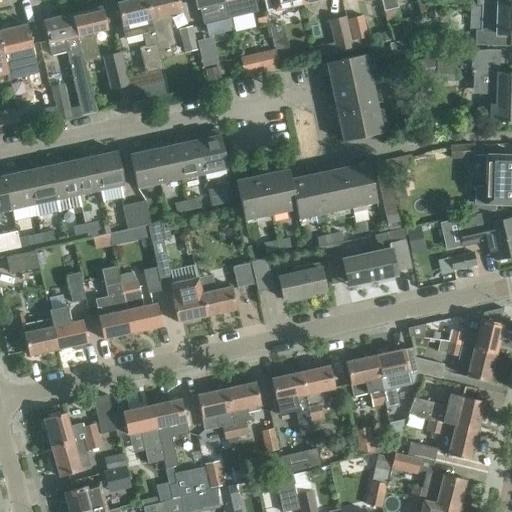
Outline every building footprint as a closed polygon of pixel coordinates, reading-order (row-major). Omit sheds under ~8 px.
[(162,69),(159,60),(145,0),(129,0),(116,3),(121,25),(136,22),(139,34),(141,34),(144,46),(138,47),(144,73),(146,72),(162,69)] [(179,12),(176,0),(145,0),(159,60),(171,57),(169,45),(174,44),(170,27),(172,27),(169,14),(179,12)] [(223,0),(193,0),(195,8),(199,7),(203,24),(228,19),(223,0)] [(258,12),(256,4),(254,0),(223,0),(228,19),(258,12)] [(263,0),(266,12),(302,3),(301,0),(263,0)] [(380,0),(383,10),(384,10),(386,21),(400,18),(395,0),(380,0)] [(475,45),(490,45),(510,46),(510,34),(511,34),(511,5),(481,4),(480,30),(475,30),(475,45)] [(106,29),(100,7),(72,14),(83,62),(99,58),(93,32),(106,29)] [(83,62),(72,14),(42,21),(47,43),(47,42),(49,50),(51,55),(65,52),(80,115),(95,112),(83,62)] [(361,16),(348,19),(353,40),(367,37),(361,16)] [(266,17),(256,19),(258,27),(268,25),(266,17)] [(352,50),(345,17),(329,20),(336,54),(352,50)] [(415,30),(413,19),(402,22),(404,33),(415,30)] [(25,76),(18,50),(31,46),(26,24),(0,30),(0,43),(7,73),(9,79),(25,76)] [(190,27),(179,29),(184,53),(196,50),(190,27)] [(378,33),(380,41),(389,38),(387,31),(378,33)] [(496,95),(496,107),(495,122),(511,122),(511,72),(498,72),(499,50),(486,49),(470,52),(469,72),(478,73),(477,94),(496,95)] [(127,86),(119,52),(103,56),(110,90),(127,86)] [(317,65),(319,76),(328,75),(332,90),(371,81),(365,54),(317,65)] [(456,54),(433,58),(435,67),(435,80),(455,80),(456,54)] [(254,58),(241,61),(244,76),(258,72),(254,58)] [(402,63),(403,72),(425,69),(424,60),(402,63)] [(395,76),(392,63),(383,65),(386,78),(395,76)] [(217,67),(205,69),(208,83),(220,80),(217,67)] [(195,87),(195,86),(192,74),(172,79),(175,91),(175,93),(195,87)] [(395,76),(386,78),(389,89),(398,87),(395,76)] [(326,105),(328,117),(376,106),(371,81),(332,90),(335,104),(326,105)] [(66,82),(49,86),(57,121),(74,117),(66,82)] [(39,125),(57,121),(49,86),(32,90),(39,125)] [(328,117),(331,128),(339,126),(343,141),(382,133),(376,106),(328,117)] [(12,113),(0,115),(0,130),(15,127),(12,113)] [(195,134),(203,173),(226,168),(218,129),(195,134)] [(174,145),(181,178),(203,173),(195,134),(172,139),(174,145)] [(160,142),(149,144),(159,183),(181,178),(174,145),(162,147),(160,142)] [(136,188),(159,183),(149,144),(140,146),(142,152),(129,155),(136,188)] [(474,156),(474,145),(450,146),(450,158),(474,156)] [(102,202),(123,198),(120,185),(123,185),(116,151),(103,154),(102,148),(92,150),(100,190),(99,190),(102,202)] [(100,190),(92,150),(82,153),(83,158),(71,161),(78,194),(99,190),(100,190)] [(491,211),(495,210),(495,205),(511,205),(511,155),(486,154),(485,187),(474,186),(474,202),(464,202),(464,217),(491,211)] [(412,166),(410,157),(410,155),(374,163),(389,232),(401,229),(388,172),(412,166)] [(57,208),(80,203),(78,194),(71,161),(59,164),(57,158),(47,160),(57,208)] [(26,171),(33,204),(35,213),(57,208),(47,160),(37,162),(38,168),(26,171)] [(340,162),(349,207),(375,202),(367,162),(350,166),(349,160),(340,162)] [(316,174),(324,213),(349,207),(340,162),(330,164),(332,170),(316,174)] [(289,173),(288,169),(271,173),(270,167),(262,169),(271,214),(295,209),(297,219),(298,218),(289,173)] [(3,170),(11,209),(33,204),(26,171),(14,173),(13,168),(3,170)] [(235,181),(244,220),(271,214),(262,169),(251,171),(252,177),(235,181)] [(0,211),(11,209),(3,170),(0,170),(0,211)] [(289,173),(298,218),(324,213),(316,174),(299,177),(298,171),(289,173)] [(220,194),(208,197),(210,206),(222,203),(220,194)] [(198,199),(186,201),(188,210),(200,208),(198,199)] [(138,226),(145,225),(150,224),(145,200),(133,203),(138,226)] [(188,210),(186,201),(174,204),(176,213),(188,210)] [(138,226),(133,203),(121,205),(127,229),(131,228),(138,226)] [(491,211),(464,217),(456,218),(462,246),(487,240),(489,251),(494,250),(496,261),(511,256),(511,216),(493,221),(491,211)] [(84,224),(86,233),(99,230),(97,221),(84,224)] [(167,222),(148,227),(150,237),(157,266),(157,267),(160,282),(171,280),(163,241),(171,239),(167,222)] [(354,234),(366,231),(365,222),(352,225),(354,234)] [(86,233),(84,224),(72,226),(74,235),(86,233)] [(145,225),(138,226),(131,228),(133,236),(147,233),(145,225)] [(0,251),(19,247),(16,231),(0,234),(0,251)] [(42,242),(54,240),(52,231),(40,233),(42,242)] [(413,253),(425,251),(421,231),(409,233),(413,253)] [(42,242),(40,233),(27,236),(29,245),(42,242)] [(329,237),(330,245),(338,243),(342,242),(340,234),(329,237)] [(318,247),(324,246),(330,245),(329,237),(316,240),(318,247)] [(288,238),(276,241),(278,250),(290,247),(288,238)] [(324,246),(324,247),(332,284),(363,277),(364,282),(395,275),(394,270),(410,267),(404,240),(388,244),(389,249),(341,259),(338,243),(330,245),(324,246)] [(266,253),(278,250),(276,241),(264,244),(266,253)] [(48,248),(35,251),(37,263),(51,260),(48,248)] [(34,250),(5,257),(9,274),(38,267),(37,263),(35,251),(34,250)] [(449,258),(452,270),(476,265),(473,252),(449,258)] [(255,283),(257,292),(273,288),(267,260),(251,263),(255,283)] [(293,268),(294,274),(278,277),(283,299),(286,298),(287,301),(297,299),(297,296),(324,290),(318,262),(293,268)] [(233,267),(237,287),(255,283),(251,263),(233,267)] [(98,316),(97,317),(102,339),(131,332),(124,298),(123,299),(116,266),(100,269),(106,296),(94,299),(98,316)] [(79,272),(78,272),(65,275),(72,302),(85,299),(79,272)] [(119,275),(124,298),(131,332),(161,326),(156,304),(142,307),(137,281),(133,282),(131,272),(119,275)] [(200,293),(197,278),(169,284),(173,300),(172,300),(176,322),(205,316),(200,293)] [(230,286),(200,293),(205,316),(235,309),(230,286)] [(46,301),(50,319),(57,349),(87,342),(82,320),(68,323),(65,311),(61,312),(58,298),(46,301)] [(451,330),(449,318),(407,328),(408,336),(409,336),(409,337),(439,341),(448,343),(495,354),(502,324),(480,318),(477,333),(465,330),(464,333),(451,330)] [(28,355),(57,349),(50,319),(21,325),(28,355)] [(457,359),(469,362),(466,377),(488,382),(495,354),(448,343),(439,341),(437,351),(458,356),(457,359)] [(374,356),(385,404),(386,409),(399,406),(395,387),(411,384),(409,374),(417,373),(414,357),(412,347),(387,353),(386,347),(375,350),(376,355),(374,356)] [(385,404),(374,356),(345,362),(352,396),(369,393),(372,407),(385,404)] [(443,364),(414,357),(417,373),(440,378),(443,364)] [(329,366),(300,372),(310,419),(322,417),(319,403),(322,403),(319,391),(334,388),(329,366)] [(310,419),(300,372),(270,379),(275,400),(273,401),(276,414),(296,410),(301,435),(313,432),(310,419)] [(248,434),(245,421),(249,420),(247,412),(260,409),(259,404),(260,404),(255,382),(225,389),(236,436),(248,434)] [(236,436),(225,389),(196,395),(201,417),(214,414),(217,427),(221,426),(224,439),(236,436)] [(428,417),(427,420),(441,424),(441,422),(453,425),(453,426),(476,432),(484,402),(448,393),(443,409),(412,402),(408,412),(428,417)] [(107,394),(92,398),(95,415),(94,415),(96,423),(81,427),(80,423),(68,426),(65,415),(66,414),(66,412),(43,419),(51,447),(97,434),(115,430),(107,394)] [(156,427),(159,443),(163,460),(168,482),(172,498),(180,496),(208,490),(203,468),(174,474),(172,466),(177,465),(171,437),(188,433),(180,399),(151,406),(156,427)] [(163,460),(159,443),(156,427),(151,406),(122,412),(126,434),(140,431),(147,463),(163,460)] [(424,421),(410,417),(407,428),(421,432),(424,421)] [(441,424),(427,420),(425,431),(439,434),(441,424)] [(267,453),(278,451),(279,450),(273,423),(261,426),(267,453)] [(367,426),(353,429),(358,454),(373,450),(367,426)] [(446,454),(450,455),(469,460),(476,432),(453,426),(446,454)] [(101,446),(97,434),(51,447),(59,477),(80,471),(76,453),(101,446)] [(235,437),(227,438),(229,449),(237,447),(235,437)] [(408,441),(404,456),(418,459),(432,462),(435,448),(408,441)] [(418,459),(404,456),(393,453),(389,467),(415,473),(418,459)] [(106,471),(116,469),(125,467),(122,454),(104,458),(106,471)] [(218,461),(205,464),(210,487),(224,484),(218,461)] [(106,471),(103,472),(109,493),(130,488),(125,467),(116,469),(106,471)] [(374,467),(366,504),(380,507),(388,470),(374,467)] [(410,498),(457,510),(465,480),(426,470),(422,488),(413,486),(410,498)] [(167,482),(155,485),(157,496),(158,501),(164,500),(172,498),(168,482),(167,482)] [(102,511),(105,511),(106,511),(98,483),(86,487),(86,486),(63,492),(68,511),(102,511)] [(239,508),(234,484),(219,488),(224,511),(239,508)] [(294,484),(277,487),(282,511),(299,509),(294,484)] [(208,490),(180,496),(183,511),(195,511),(206,510),(207,511),(214,510),(213,508),(221,506),(218,489),(208,491),(208,490)] [(316,511),(311,490),(297,493),(301,511),(316,511)] [(456,511),(457,510),(410,498),(407,509),(419,511),(456,511)] [(166,511),(164,501),(144,505),(145,511),(166,511)]
